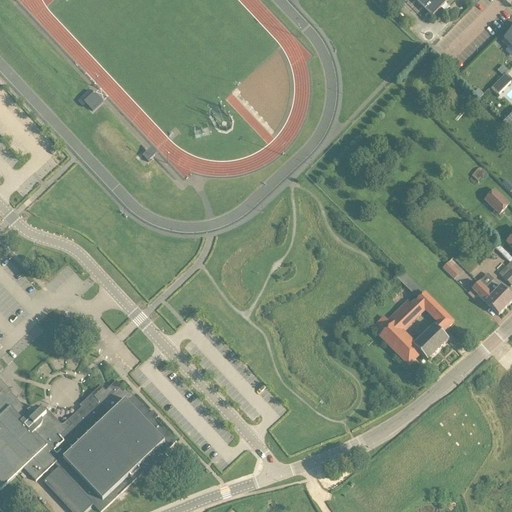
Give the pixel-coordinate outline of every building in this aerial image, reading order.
[(414,0),(432,18),(449,0),(414,0)] [(511,31),(502,42),(509,49),(511,46),(511,47),(511,31)] [(491,90),(498,96),(511,81),(511,80),(506,75),(491,90)] [(94,94),(88,100),(84,104),(92,112),(103,103),(101,101),(94,94)] [(511,114),(503,123),(511,131),(511,114)] [(149,152),(138,162),(144,168),(151,162),(155,158),(149,152)] [(478,184),(496,166),(489,159),(471,177),(478,184)] [(485,201),(499,216),(509,206),(495,191),(485,201)] [(511,287),(511,259),(498,246),(495,249),(510,264),(499,275),(511,287)] [(449,262),(443,269),(455,280),(461,274),(449,262)] [(388,322),(384,318),(371,330),(380,338),(379,339),(384,344),(409,370),(422,358),(429,364),(450,343),(443,337),(455,325),(403,271),(396,278),(418,302),(416,304),(415,302),(412,305),(408,302),(388,322)] [(480,284),(486,289),(506,309),(511,303),(511,299),(501,289),(494,281),(488,276),(480,284)] [(480,284),(473,291),(498,317),(506,309),(486,289),(480,284)] [(0,490),(1,492),(17,477),(24,470),(37,483),(55,466),(59,469),(43,483),(55,496),(70,511),(86,511),(93,505),(99,511),(104,511),(177,443),(157,421),(159,418),(154,412),(151,415),(131,394),(129,395),(117,382),(106,392),(101,387),(86,401),(80,407),(82,409),(65,425),(64,426),(62,426),(61,426),(60,425),(47,411),(45,409),(41,412),(37,411),(34,411),(32,411),(28,412),(11,394),(12,393),(0,380),(0,374),(4,370),(0,365),(0,360),(2,359),(0,356),(0,490)]
